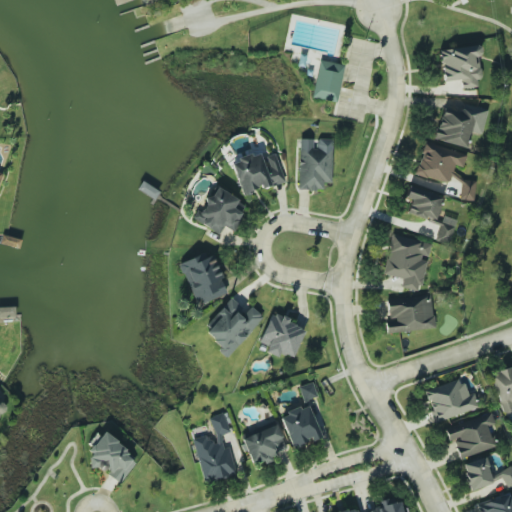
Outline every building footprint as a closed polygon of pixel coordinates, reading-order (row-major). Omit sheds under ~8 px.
[(439,49),(442,81),(460,80),(460,88),(477,87),(476,79),(481,78),(478,45),(439,49)] [(312,97),(336,102),(343,64),(318,60),(312,97)] [(465,149),(471,131),(481,134),(488,111),(476,108),(474,116),(443,106),(433,139),(465,149)] [(476,181),(452,175),(454,165),(461,167),(465,154),(424,142),(414,175),(460,187),(457,197),(470,200),(476,181)] [(283,181),(274,153),(262,157),(260,152),(231,162),(241,195),(283,181)] [(218,234),(223,226),(231,230),(246,205),(214,187),(201,210),(197,208),(191,218),(218,234)] [(454,220),(437,215),(442,196),(408,187),(405,198),(410,199),(406,213),(439,222),(434,239),(448,243),(454,220)] [(430,242),(390,235),(383,275),(402,278),(400,288),(420,291),(425,258),(428,258),(430,242)] [(193,300),(199,297),(202,303),(227,293),(211,255),(194,262),(192,257),(178,263),(193,300)] [(433,328),(430,295),(386,300),(388,320),(385,321),(386,333),(433,328)] [(228,359),(261,316),(247,305),(244,309),(229,297),(216,314),(218,316),(205,334),(221,346),(217,351),(228,359)] [(305,328),(270,313),(257,342),(267,346),(265,352),(278,357),(279,352),(292,358),(305,328)] [(424,390),(431,410),(430,411),(433,422),(473,409),(463,378),(424,390)] [(282,418),(289,416),(287,412),(300,407),(304,401),(299,388),(312,383),(316,397),(310,399),(309,407),(322,438),(294,449),(282,418)] [(492,448),(487,426),(494,424),(491,414),(444,426),(448,441),(453,440),(457,457),(492,448)] [(210,420),(221,416),(227,431),(220,434),(217,435),(210,420)] [(245,439),(276,426),(286,448),(254,462),(245,439)] [(105,427),(124,440),(122,443),(131,449),(130,451),(132,453),(130,456),(135,459),(126,472),(119,485),(91,468),(90,459),(93,454),(89,452),(105,427)] [(217,435),(220,434),(224,452),(227,451),(233,470),(207,478),(195,438),(207,435),(208,439),(212,438),(214,440),(215,443),(217,442),(217,435)] [(460,465),(471,491),(502,478),(505,487),(511,483),(511,466),(511,465),(492,473),(484,455),(460,465)] [(373,511),(403,511),(401,504),(388,508),(386,502),(381,503),(383,510),(373,511)]
